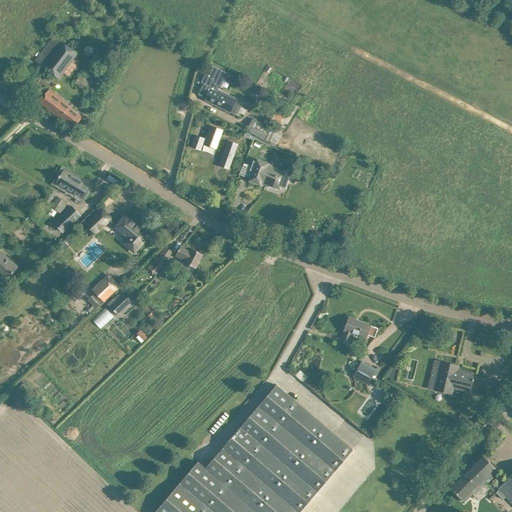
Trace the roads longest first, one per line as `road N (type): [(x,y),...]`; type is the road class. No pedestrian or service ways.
road 1 (tertiary): [(511,325),(425,304),(229,231),(0,97)]
road 2 (tertiary): [(419,511),(511,399)]
